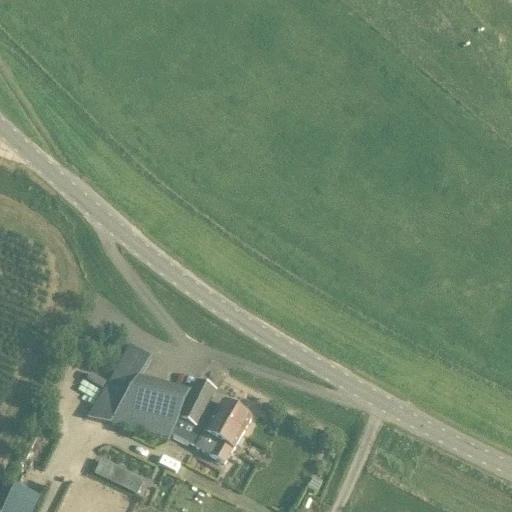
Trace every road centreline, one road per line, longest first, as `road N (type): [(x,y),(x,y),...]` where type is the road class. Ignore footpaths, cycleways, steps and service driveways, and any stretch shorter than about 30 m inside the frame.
road 1 (unclassified): [(511,464),(326,375),(140,248),(0,125)]
road 2 (track): [(266,511),(82,426),(43,511)]
